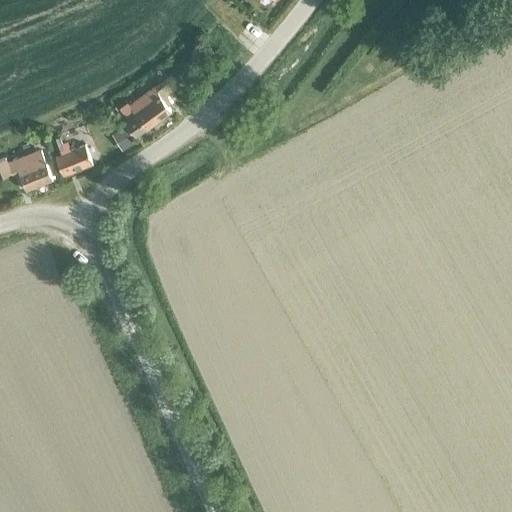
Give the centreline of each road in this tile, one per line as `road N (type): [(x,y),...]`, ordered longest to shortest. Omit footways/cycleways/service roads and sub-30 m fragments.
road 1 (unclassified): [(214,511),(79,213)]
road 2 (unclassified): [(79,213),(216,105),(310,0)]
